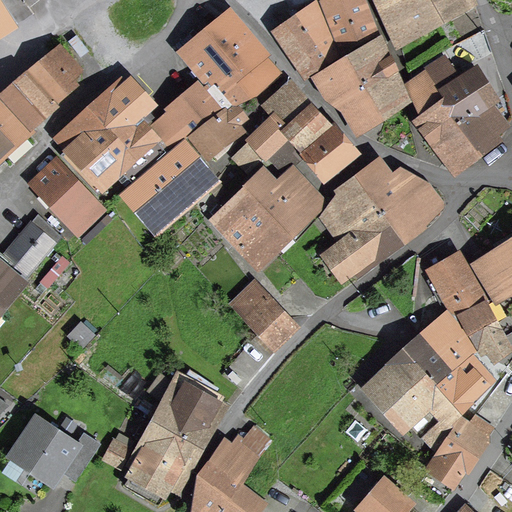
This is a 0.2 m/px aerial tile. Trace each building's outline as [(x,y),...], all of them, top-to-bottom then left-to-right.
[(373,36),(369,28),(374,26),(369,10),(363,12),(358,0),(336,0),(325,5),(333,28),(329,29),(316,8),(309,12),(304,5),(289,14),(294,22),(299,18),(328,61),(344,50),(373,36)] [(434,20),(423,0),(398,0),(401,6),(386,14),(399,39),(434,20)] [(423,0),(434,20),(470,0),(423,0)] [(262,54),(231,17),(221,26),(252,63),(262,54)] [(277,34),(306,76),(328,61),(299,18),(294,22),(277,34)] [(2,92),(28,73),(57,46),(40,23),(0,52),(0,93),(1,93),(2,92)] [(243,71),(238,75),(246,84),(260,72),(261,74),(273,64),(263,53),(262,54),(252,63),(221,26),(206,38),(222,57),(225,54),(243,71)] [(226,111),(236,106),(255,98),(246,84),(238,75),(243,71),(225,54),(222,57),(206,38),(187,54),(213,85),(202,94),(198,91),(174,112),(191,132),(192,133),(194,135),(226,111)] [(346,62),(379,111),(403,95),(393,68),(381,43),(346,62)] [(69,75),(78,66),(60,45),(28,73),(53,102),(74,84),(69,75)] [(360,125),(359,123),(379,111),(346,62),(319,79),(330,99),(334,96),(349,119),(351,118),(356,127),(360,125)] [(457,84),(443,62),(426,73),(478,145),(503,126),(488,105),(494,101),(479,78),(452,96),(448,89),(457,84)] [(264,84),(279,71),(273,64),(261,74),(260,72),(246,84),(255,98),(267,87),(264,84)] [(1,93),(0,93),(0,105),(8,98),(31,127),(44,115),(42,112),(53,102),(28,73),(2,92),(1,93)] [(418,124),(449,167),(478,145),(426,73),(411,83),(421,98),(416,102),(424,120),(418,124)] [(63,140),(84,162),(114,140),(138,122),(146,114),(143,110),(147,106),(138,96),(144,90),(134,78),(63,140)] [(288,84),(265,104),(275,116),(286,129),(298,119),(311,108),(309,108),(288,84)] [(37,142),(27,131),(31,127),(8,98),(0,105),(0,156),(10,167),(37,142)] [(234,126),(245,117),(236,106),(226,111),(194,135),(190,139),(203,156),(237,130),(234,126)] [(321,128),(325,125),(311,108),(298,119),(313,135),(321,128)] [(155,129),(172,148),(191,132),(174,112),(155,129)] [(232,159),(247,173),(267,155),(272,151),(284,139),(291,135),(290,134),(286,129),(275,116),(232,159)] [(291,135),(302,149),(305,153),(327,135),(321,128),(313,135),(298,119),(286,129),(290,134),(291,135)] [(157,142),(138,122),(114,140),(131,160),(141,169),(128,182),(129,184),(157,159),(148,150),(157,142)] [(357,158),(334,130),(327,135),(305,153),(325,178),(335,170),(338,173),(357,158)] [(279,168),(285,166),(302,149),(291,135),(284,139),(272,151),(267,155),(279,168)] [(114,140),(84,162),(77,169),(97,191),(131,160),(114,140)] [(189,196),(186,194),(193,188),(192,185),(206,173),(188,151),(166,170),(161,164),(128,191),(156,224),(189,196)] [(54,204),(71,187),(75,184),(55,164),(35,184),(54,204)] [(393,181),(381,165),(362,179),(373,193),(369,197),(399,238),(443,205),(430,188),(414,200),(398,177),(393,181)] [(273,188),(261,176),(247,190),(289,234),(320,205),(290,172),(273,188)] [(326,256),(342,278),(399,238),(369,197),(373,193),(362,179),(349,188),(346,194),(351,200),(341,206),(353,227),(344,232),(349,239),(326,256)] [(80,232),(98,216),(71,187),(54,204),(80,232)] [(227,234),(256,265),(289,234),(247,190),(225,212),(237,224),(227,234)] [(61,237),(39,216),(31,225),(53,243),(55,245),(61,237)] [(5,270),(20,283),(53,243),(31,225),(1,262),(7,267),(5,270)] [(497,299),(511,289),(511,247),(479,268),(497,299)] [(459,317),(471,337),(495,323),(459,258),(445,265),(463,295),(456,299),(465,314),(459,317)] [(0,306),(20,283),(5,270),(7,267),(1,262),(0,261),(0,306)] [(427,281),(442,307),(456,299),(463,295),(445,265),(432,273),(435,277),(427,281)] [(245,320),(274,352),(297,331),(253,284),(230,306),(244,321),(245,320)] [(447,367),(452,364),(479,349),(471,337),(459,317),(455,319),(452,316),(424,340),(447,367)] [(494,360),(509,349),(495,323),(471,337),(479,349),(481,353),(486,350),(494,360)] [(412,421),(429,440),(458,413),(431,382),(447,367),(424,340),(368,390),(403,429),(412,421)] [(491,380),(471,355),(452,364),(447,367),(431,382),(458,413),(487,386),(491,380)] [(214,395),(185,379),(159,424),(198,447),(221,407),(211,400),(214,395)] [(0,413),(8,405),(0,399),(0,413)] [(13,455),(52,482),(76,446),(37,420),(13,455)] [(168,488),(173,491),(198,447),(159,424),(124,485),(158,505),(168,488)] [(444,499),(456,484),(486,441),(467,427),(459,438),(454,435),(432,467),(435,469),(431,474),(428,472),(421,483),(444,499)] [(236,454),(225,446),(213,463),(237,482),(269,438),(254,428),(236,454)] [(105,454),(126,467),(140,446),(118,432),(105,454)] [(245,511),(226,498),(236,484),(237,482),(213,463),(202,478),(197,511),(245,511)] [(384,482),(361,509),(364,511),(402,511),(409,504),(384,482)] [(245,511),(250,511),(259,500),(236,484),(226,498),(245,511)]
